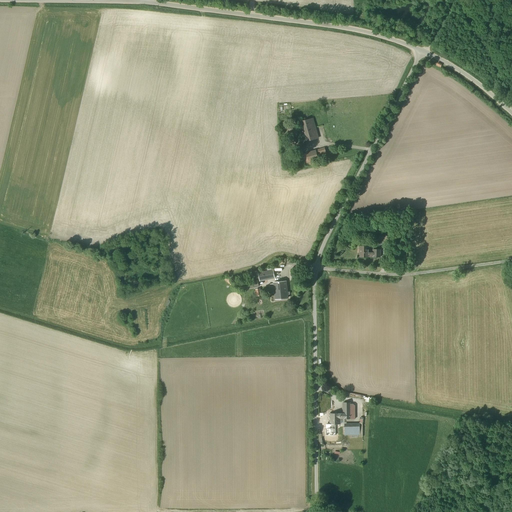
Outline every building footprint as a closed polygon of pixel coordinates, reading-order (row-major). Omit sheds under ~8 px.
[(301,121),(304,130),(315,127),(313,118),(301,121)] [(315,127),(304,130),(307,141),(318,138),(315,127)] [(324,149),(302,154),(305,166),(311,164),(310,161),(318,159),(317,155),(325,153),(324,149)] [(369,246),(360,246),(360,257),(369,257),(373,257),(373,252),(369,252),(369,246)] [(273,270),(258,273),(260,281),(275,278),(273,270)] [(286,281),(274,283),(275,300),(287,298),(286,281)] [(343,418),(343,419),(355,419),(355,409),(350,409),(350,403),(343,403),(343,414),(343,418)] [(343,418),(343,414),(340,415),(340,413),(330,414),(330,425),(340,424),(340,419),(343,418)] [(360,424),(344,424),(345,435),(360,435),(360,424)]
